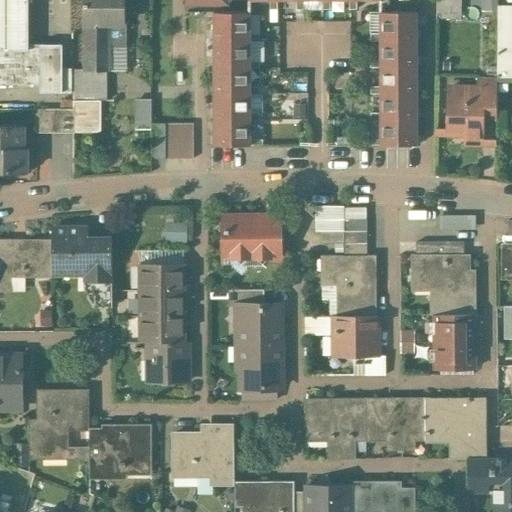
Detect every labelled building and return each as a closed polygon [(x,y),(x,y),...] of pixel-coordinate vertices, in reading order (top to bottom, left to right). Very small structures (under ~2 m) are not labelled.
[(0,0),(0,44),(30,45),(29,0),(0,0)] [(123,0),(84,0),(84,22),(110,22),(124,22),(123,0)] [(277,9),(277,0),(269,0),(270,10),(277,9)] [(448,0),(435,0),(436,18),(448,18),(448,0)] [(460,0),(448,0),(448,18),(461,18),(460,0)] [(213,12),(214,39),(250,39),(250,34),(250,12),(213,12)] [(381,12),(381,39),(418,39),(418,12),(381,12)] [(110,22),(84,22),(83,71),(84,72),(107,72),(110,72),(110,49),(110,22)] [(124,22),(110,22),(110,49),(123,49),(124,22)] [(511,34),(497,35),(497,77),(511,77),(511,34)] [(214,39),(214,66),(250,65),(250,61),(250,41),(250,39),(214,39)] [(381,39),(381,65),(418,65),(418,39),(381,39)] [(0,44),(0,84),(40,85),(40,45),(30,45),(0,44)] [(62,45),(40,45),(40,85),(40,93),(62,93),(62,69),(62,45)] [(214,66),(214,92),(250,92),(250,87),(250,68),(250,65),(214,66)] [(381,65),(381,92),(418,92),(418,65),(381,65)] [(72,69),(62,69),(62,93),(71,93),(72,69)] [(107,72),(84,72),(83,71),(74,71),(74,88),(107,88),(107,72)] [(497,78),(478,78),(478,89),(478,112),(482,112),(496,112),(497,78)] [(107,88),(74,88),(74,101),(97,101),(107,101),(107,88)] [(478,89),(447,89),(447,129),(465,130),(465,139),(482,139),(482,112),(478,112),(478,89)] [(214,92),(214,119),(250,119),(250,113),(250,94),(250,92),(214,92)] [(381,92),(381,118),(418,118),(418,92),(381,92)] [(97,101),(74,101),(74,109),(74,132),(97,132),(97,101)] [(50,109),(34,109),(34,130),(38,133),(50,133),(50,109)] [(62,109),(50,109),(50,133),(62,133),(62,109)] [(74,109),(62,109),(62,133),(74,133),(74,132),(74,109)] [(418,118),(381,118),(381,145),(418,145),(418,118)] [(214,119),(214,146),(250,146),(250,145),(250,140),(250,121),(250,119),(214,119)] [(165,123),(152,123),(152,159),(166,159),(166,124),(165,123)] [(179,124),(166,124),(166,159),(179,159),(179,124)] [(193,124),(179,124),(179,159),(193,159),(193,124)] [(23,126),(0,125),(0,149),(23,149),(23,148),(23,126)] [(23,149),(0,149),(0,172),(26,172),(26,148),(23,148),(23,149)] [(343,207),(315,206),(315,220),(343,219),(343,207)] [(366,208),(344,208),(344,220),(366,219),(366,208)] [(478,228),(478,213),(442,213),(442,228),(478,228)] [(255,217),(223,217),(224,262),(231,261),(241,252),(247,257),(256,257),(262,251),(268,257),(280,257),(280,225),(263,225),(255,217)] [(343,219),(315,220),(316,231),(321,232),(343,231),(343,219)] [(344,220),(344,231),(344,232),(367,231),(367,220),(366,219),(344,220)] [(87,229),(52,229),(52,240),(52,273),(71,273),(71,267),(90,267),(90,292),(96,292),(96,306),(112,305),(112,238),(95,239),(95,241),(87,241),(87,229)] [(344,232),(344,231),(343,231),(321,232),(321,243),(344,243),(344,232)] [(367,231),(344,232),(344,243),(344,244),(344,243),(367,243),(367,231)] [(52,240),(0,240),(0,289),(10,290),(10,272),(23,272),(23,278),(52,278),(52,273),(52,240)] [(440,242),(415,242),(416,254),(417,254),(440,254),(440,242)] [(464,242),(440,242),(440,254),(464,254),(464,242)] [(344,243),(344,244),(344,255),(367,255),(367,243),(344,243)] [(183,251),(160,251),(160,264),(183,263),(183,251)] [(440,254),(417,254),(418,281),(430,281),(430,287),(436,287),(436,314),(473,314),(472,278),(466,278),(466,254),(440,254)] [(376,255),(367,255),(344,255),(320,256),(321,286),(336,286),(336,316),(376,315),(376,255)] [(160,264),(139,264),(139,290),(182,290),(182,289),(182,279),(184,279),(184,263),(160,264)] [(182,290),(139,290),(140,316),(182,316),(182,304),(184,304),(184,289),(182,289),(182,290)] [(264,289),(228,290),(228,306),(241,306),(241,305),(264,305),(264,289)] [(264,305),(241,305),(241,306),(241,346),(281,345),(280,304),(264,305)] [(473,314),(436,314),(437,342),(475,342),(475,331),(473,331),(473,314)] [(336,316),(335,316),(335,357),(376,357),(376,315),(336,316)] [(182,316),(140,316),(140,343),(152,343),(152,342),(184,342),(184,327),(182,327),(182,316)] [(416,351),(416,329),(403,329),(403,351),(416,351)] [(184,342),(152,342),(152,343),(152,383),(185,382),(184,342)] [(475,342),(437,342),(437,370),(473,370),(473,352),(475,352),(475,342)] [(281,345),(241,346),(241,347),(245,347),(245,360),(241,365),(241,388),(243,389),(275,388),(281,388),(281,345)] [(19,356),(0,355),(0,407),(19,407),(19,356)] [(384,363),(365,363),(365,374),(385,375),(384,363)] [(275,388),(243,389),(243,401),(275,401),(275,388)] [(85,390),(37,390),(37,419),(29,419),(29,448),(64,447),(64,428),(85,427),(85,390)] [(365,399),(305,400),(305,441),(306,441),(306,436),(329,436),(329,454),(353,454),(354,436),(366,436),(365,399)] [(425,399),(365,399),(366,436),(388,435),(388,449),(413,448),(413,435),(425,435),(425,399)] [(485,399),(425,399),(425,435),(457,435),(458,458),(467,458),(485,458),(485,399)] [(118,435),(102,435),(102,430),(89,430),(89,448),(89,458),(89,473),(120,473),(120,467),(144,467),(144,443),(148,443),(148,426),(118,426),(118,435)] [(209,434),(172,434),(172,476),(209,475),(209,484),(233,484),(233,426),(209,426),(209,434)] [(89,448),(74,448),(74,458),(89,458),(89,448)] [(511,511),(511,457),(488,458),(485,458),(467,458),(467,485),(501,485),(501,481),(505,481),(505,511),(511,511)] [(399,483),(371,483),(371,490),(354,490),(353,511),(413,511),(413,489),(399,490),(399,483)] [(293,486),(260,486),(260,485),(241,485),(241,488),(233,488),(233,507),(241,507),(241,511),(293,511),(293,492),(293,486)] [(353,511),(353,485),(305,486),(305,511),(353,511)] [(305,511),(305,492),(293,492),(293,511),(305,511)]
